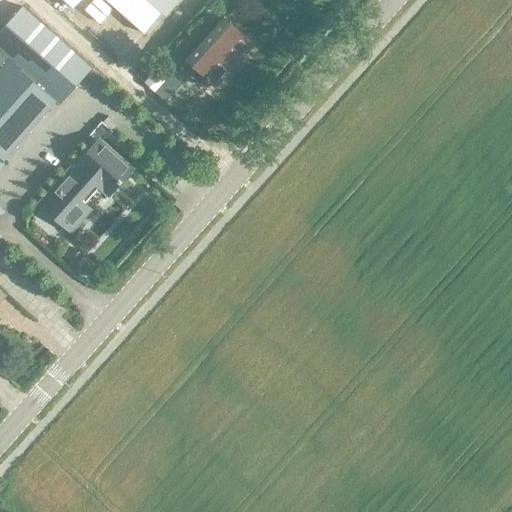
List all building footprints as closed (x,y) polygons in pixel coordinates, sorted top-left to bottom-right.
[(0,0),(0,23),(21,1),(20,0),(0,0)] [(81,0),(62,0),(73,9),(81,0)] [(106,0),(145,34),(164,12),(166,14),(178,0),(106,0)] [(23,5),(0,31),(0,156),(4,159),(56,100),(60,104),(93,67),(23,5)] [(225,19),(189,59),(214,83),(252,42),(225,19)] [(178,109),(193,92),(164,65),(148,81),(178,109)] [(75,164),(73,162),(37,202),(70,233),(92,209),(82,200),(96,185),(109,197),(135,168),(100,136),(75,164)]
